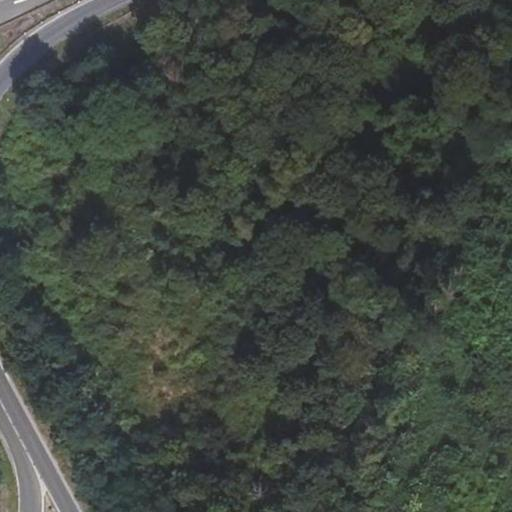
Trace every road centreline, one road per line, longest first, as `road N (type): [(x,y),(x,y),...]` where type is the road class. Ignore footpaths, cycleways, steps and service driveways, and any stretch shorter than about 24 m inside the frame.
road 1 (trunk): [(71,511),(0,376)]
road 2 (trunk): [(0,86),(42,39),(119,0)]
